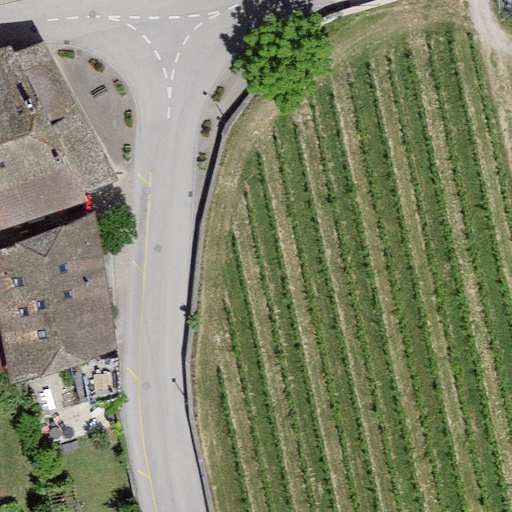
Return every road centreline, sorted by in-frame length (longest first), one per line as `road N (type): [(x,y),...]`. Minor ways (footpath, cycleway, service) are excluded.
road 1 (unclassified): [(174,511),(154,392),(155,270),(176,51)]
road 2 (unclassified): [(176,51),(75,19),(0,28)]
